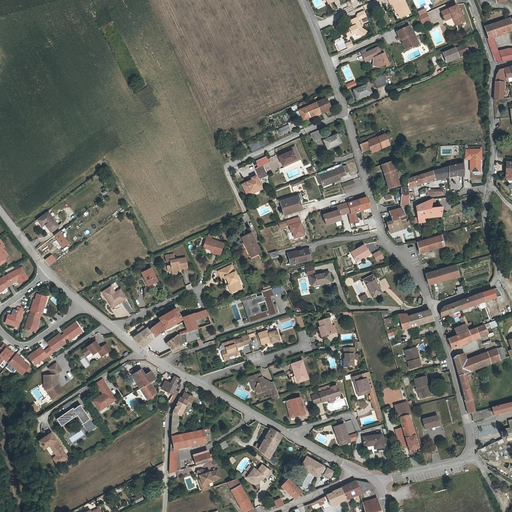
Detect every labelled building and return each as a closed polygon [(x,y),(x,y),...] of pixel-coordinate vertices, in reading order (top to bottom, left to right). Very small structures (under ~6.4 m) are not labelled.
[(396,8),(405,4),(402,0),(388,0),(387,1),(389,5),(391,4),(392,7),(395,6),(396,8)] [(409,14),(405,4),(396,8),(400,18),(409,14)] [(446,20),(453,17),(456,25),(464,21),(457,4),(442,11),(446,20)] [(395,6),(392,7),(395,14),(397,13),(399,18),(400,18),(395,6)] [(346,32),(360,25),(358,20),(367,16),(364,11),(357,13),(356,17),(347,21),(350,27),(345,29),(346,32)] [(510,18),(502,21),(506,32),(511,30),(511,23),(510,19),(510,18)] [(502,21),(495,23),(498,31),(491,34),(492,37),(493,37),(506,32),(502,21)] [(487,39),(493,53),(498,51),(493,37),(492,37),(491,34),(498,31),(495,23),(485,27),(488,38),(487,39)] [(361,28),(360,25),(346,32),(347,36),(353,33),(353,32),(355,31),(362,36),(363,35),(366,31),(361,28)] [(403,38),(405,42),(408,49),(415,46),(417,45),(418,44),(416,40),(414,35),(413,36),(408,26),(405,27),(399,30),(396,31),(399,40),(401,39),(403,38)] [(457,48),(460,56),(470,51),(467,44),(457,48)] [(457,48),(456,47),(444,52),(448,62),(460,56),(457,48)] [(373,59),(377,68),(385,65),(377,48),(362,55),(364,60),(368,58),(369,60),(373,59)] [(511,48),(498,51),(493,53),(496,62),(498,63),(505,61),(511,59),(511,48)] [(497,74),(496,81),(504,82),(505,82),(511,79),(511,73),(507,74),(506,68),(499,70),(497,74)] [(384,77),(383,74),(373,78),(377,88),(387,84),(384,77)] [(503,99),(504,82),(496,81),(494,100),(495,100),(503,99)] [(371,93),(367,84),(354,90),(357,99),(371,93)] [(330,109),(326,99),(315,103),(319,113),(330,109)] [(300,115),(302,121),(319,113),(315,103),(298,111),(300,115)] [(290,130),(288,125),(277,130),(279,135),(290,130)] [(320,138),(317,131),(310,134),(312,141),(320,138)] [(370,149),(372,153),(389,146),(384,134),(367,142),(365,138),(359,140),(361,144),(360,144),(359,145),(362,152),(370,149)] [(340,143),(336,135),(323,141),(327,149),(340,143)] [(227,157),(235,153),(232,147),(224,151),(227,157)] [(279,157),(282,165),(296,160),(297,161),(300,160),(294,147),(279,153),(280,156),(279,157)] [(480,169),(480,159),(481,159),(481,150),(465,150),(465,160),(470,160),(470,172),(476,171),(476,169),(480,169)] [(266,155),(257,160),(260,165),(262,164),(268,161),(266,155)] [(260,165),(257,160),(254,161),(257,167),(254,168),(257,174),(259,179),(267,175),(262,164),(260,165)] [(283,168),(297,161),(296,160),(282,165),(283,168)] [(393,164),(394,163),(394,161),(381,165),(389,189),(399,185),(393,164)] [(422,174),(425,181),(426,180),(427,182),(456,176),(464,177),(464,163),(449,166),(435,170),(422,174)] [(345,173),(343,167),(342,167),(341,164),(335,167),(336,169),(319,176),(322,183),(322,184),(331,180),(332,182),(340,179),(340,177),(345,175),(345,173)] [(407,179),(408,187),(414,185),(425,182),(425,181),(422,174),(410,178),(410,179),(407,179)] [(252,179),(250,180),(242,184),(246,193),(258,188),(259,190),(262,188),(255,175),(252,177),(253,177),(251,178),(252,179)] [(354,180),(343,184),(345,190),(356,186),(354,180)] [(341,187),(325,191),(327,197),(342,193),(341,187)] [(407,192),(407,187),(401,188),(401,194),(401,200),(401,205),(402,205),(405,205),(409,204),(409,201),(408,193),(408,192),(407,192)] [(248,196),(259,190),(258,188),(246,193),(248,196)] [(299,197),(281,202),(284,215),(302,210),(299,197)] [(350,212),(351,213),(357,212),(370,208),(367,197),(347,203),(350,212)] [(417,217),(418,223),(418,224),(421,223),(421,221),(421,219),(441,216),(442,207),(431,209),(432,199),(416,207),(416,209),(416,211),(417,217)] [(350,212),(347,203),(347,202),(331,207),(333,212),(323,216),(326,225),(341,220),(338,212),(341,211),(342,215),(350,212)] [(389,211),(392,220),(404,216),(401,208),(399,209),(396,210),(391,211),(389,211)] [(38,220),(42,226),(45,224),(51,232),(59,226),(49,212),(42,217),(38,220)] [(348,214),(350,222),(359,220),(357,212),(351,213),(348,214)] [(404,216),(392,220),(390,222),(387,223),(390,233),(405,228),(407,227),(406,224),(409,224),(408,221),(405,222),(404,216)] [(299,217),(286,221),(288,226),(289,225),(291,232),(292,232),(294,238),(305,235),(301,222),(300,222),(299,217)] [(58,241),(62,247),(68,243),(60,233),(61,232),(60,231),(54,236),(58,241)] [(241,237),(246,247),(247,246),(251,255),(259,251),(251,233),(241,237)] [(432,238),(425,240),(427,248),(435,246),(436,248),(443,246),(441,235),(432,238)] [(206,249),(211,250),(212,251),(212,252),(220,255),(224,244),(212,239),(208,238),(207,238),(205,246),(207,247),(206,249)] [(0,265),(6,260),(5,258),(8,255),(4,250),(2,246),(4,244),(0,239),(0,265)] [(420,254),(425,252),(436,248),(435,246),(427,248),(425,240),(423,241),(417,242),(418,245),(420,254)] [(360,258),(361,259),(369,255),(369,254),(364,245),(350,253),(355,261),(360,258)] [(260,253),(259,251),(251,255),(247,246),(246,247),(251,258),(260,253)] [(308,249),(287,254),(290,265),(311,260),(308,249)] [(378,252),(371,256),(375,263),(382,259),(378,252)] [(171,269),(172,272),(176,271),(179,271),(179,269),(187,268),(186,258),(175,260),(174,254),(165,255),(166,261),(170,261),(170,265),(167,265),(167,270),(171,269)] [(226,279),(230,290),(238,286),(235,278),(237,277),(231,265),(218,272),(222,281),(226,279)] [(455,265),(446,268),(450,279),(458,276),(455,265)] [(315,274),(313,266),(306,268),(307,276),(310,275),(311,284),(330,281),(329,272),(315,274)] [(20,279),(22,282),(27,279),(21,267),(7,275),(11,283),(17,280),(20,279)] [(142,273),(146,281),(143,283),(145,287),(157,281),(151,268),(142,273)] [(428,285),(450,279),(446,268),(425,274),(428,285)] [(372,274),(363,279),(372,297),(382,293),(372,274)] [(0,291),(1,291),(0,290),(3,289),(9,286),(8,285),(4,277),(0,279),(0,291)] [(270,288),(273,296),(280,293),(278,286),(270,288)] [(115,293),(111,287),(102,293),(112,308),(126,298),(120,290),(115,293)] [(248,324),(273,315),(271,309),(267,310),(261,312),(258,303),(264,301),(267,301),(266,298),(268,298),(273,296),(270,288),(237,299),(239,303),(245,301),(250,316),(245,317),(247,323),(248,324)] [(458,302),(461,310),(495,297),(492,289),(458,302)] [(33,303),(30,311),(35,312),(39,313),(41,314),(42,314),(47,297),(37,294),(35,300),(34,303),(33,303)] [(461,310),(458,302),(444,307),(441,310),(440,315),(441,317),(448,314),(449,317),(453,315),(452,313),(460,310),(461,310)] [(10,319),(6,318),(5,323),(17,327),(23,308),(18,307),(17,310),(13,309),(11,316),(10,319)] [(145,346),(147,344),(149,342),(151,340),(155,338),(159,334),(163,331),(166,329),(172,325),(181,320),(181,318),(176,309),(159,318),(160,320),(162,325),(160,322),(152,328),(150,326),(146,329),(143,326),(137,330),(139,333),(133,338),(138,343),(143,347),(145,346)] [(184,324),(195,320),(209,316),(206,310),(198,312),(182,318),(184,324)] [(402,330),(433,321),(430,310),(407,317),(406,314),(397,314),(402,330)] [(24,329),(33,332),(35,326),(37,326),(41,314),(39,313),(35,312),(34,315),(29,314),(24,329)] [(457,335),(470,330),(467,323),(464,316),(461,318),(461,319),(463,325),(454,329),(457,335)] [(333,332),(331,327),(328,319),(318,322),(320,327),(322,332),(320,333),(321,337),(333,333),(333,332)] [(188,332),(198,329),(195,320),(184,324),(188,332)] [(61,335),(65,340),(68,338),(69,340),(82,331),(76,322),(68,328),(69,329),(64,333),(61,335)] [(470,330),(457,335),(448,339),(451,349),(488,334),(484,325),(475,329),(475,328),(470,330)] [(198,329),(188,332),(185,333),(189,342),(197,339),(200,346),(203,345),(198,329)] [(261,343),(268,341),(270,340),(271,343),(280,340),(277,330),(268,332),(267,330),(258,333),(261,343)] [(166,343),(172,351),(179,346),(181,345),(180,343),(183,340),(179,335),(178,334),(173,338),(166,343)] [(56,339),(55,337),(47,343),(50,347),(47,349),(50,354),(61,346),(66,342),(65,340),(61,335),(56,339)] [(249,337),(248,335),(241,337),(242,338),(244,344),(250,342),(249,337)] [(244,344),(242,338),(235,340),(235,339),(222,343),(223,345),(225,345),(225,347),(223,348),(220,349),(223,358),(233,354),(234,356),(238,354),(237,349),(236,349),(235,347),(236,347),(244,344)] [(104,347),(108,352),(114,348),(109,341),(103,346),(98,339),(87,347),(90,351),(95,348),(96,349),(98,351),(103,348),(104,347)] [(160,356),(172,351),(166,343),(154,353),(156,355),(159,357),(160,356)] [(5,348),(6,347),(3,344),(1,346),(0,347),(0,354),(0,356),(3,359),(6,362),(12,354),(9,351),(8,350),(5,348)] [(34,366),(50,354),(47,349),(44,352),(41,347),(33,353),(34,354),(29,358),(34,366)] [(354,354),(354,348),(343,349),(344,355),(345,355),(345,359),(344,360),(344,367),(353,367),(353,355),(354,354)] [(405,351),(407,358),(408,362),(409,366),(408,366),(409,370),(420,366),(418,359),(417,359),(414,348),(405,351)] [(496,349),(491,351),(495,362),(500,360),(496,349)] [(482,367),(495,362),(491,351),(463,360),(455,363),(458,376),(472,371),(482,367)] [(22,361),(22,360),(16,354),(8,364),(21,374),(23,376),(27,371),(28,372),(31,369),(28,367),(29,367),(24,363),(22,361)] [(453,358),(455,363),(463,360),(462,354),(456,356),(453,358)] [(290,364),(293,373),(295,373),(296,374),(295,375),(298,382),(308,379),(302,361),(290,364)] [(56,385),(58,384),(58,374),(62,371),(57,364),(49,369),(52,373),(52,375),(45,375),(45,390),(46,390),(49,390),(55,398),(64,392),(61,388),(59,389),(56,385)] [(148,399),(157,393),(150,383),(156,379),(150,372),(145,375),(141,369),(132,375),(142,390),(144,393),(146,396),(148,399)] [(458,376),(465,401),(471,399),(466,375),(471,374),(470,373),(472,373),(472,371),(458,376)] [(270,393),(272,399),(279,397),(276,387),(269,390),(269,389),(267,389),(267,388),(270,382),(267,380),(266,382),(263,380),(262,378),(260,373),(251,376),(253,380),(250,380),(252,386),(256,388),(256,389),(255,389),(258,398),(270,393)] [(364,379),(363,378),(362,374),(352,377),(354,383),(355,382),(357,382),(360,392),(365,391),(366,393),(370,392),(369,389),(366,378),(364,379)] [(142,390),(132,375),(128,378),(137,392),(142,390)] [(414,379),(416,388),(417,388),(418,393),(420,399),(429,397),(426,386),(427,386),(424,376),(414,379)] [(160,389),(172,396),(175,397),(177,394),(178,392),(179,389),(176,388),(180,380),(173,377),(170,384),(168,384),(164,382),(160,389)] [(371,377),(366,378),(369,389),(374,388),(371,377)] [(102,394),(92,401),(99,411),(117,400),(103,379),(95,383),(102,394)] [(273,381),(270,382),(267,388),(267,389),(269,389),(269,390),(276,387),(273,381)] [(358,396),(366,393),(365,391),(360,392),(357,382),(355,382),(358,396)] [(330,398),(334,396),(340,395),(337,385),(331,387),(332,389),(319,393),(320,394),(312,396),(315,404),(322,401),(322,402),(329,400),(330,399),(330,398)] [(378,403),(374,388),(369,389),(370,392),(373,401),(374,400),(377,409),(380,409),(378,403)] [(49,390),(46,390),(48,392),(53,400),(55,398),(49,390)] [(53,400),(48,392),(43,395),(49,403),(53,400)] [(181,397),(173,414),(178,417),(180,415),(181,415),(186,404),(187,405),(188,406),(189,406),(190,406),(191,405),(191,404),(191,403),(190,403),(190,402),(192,399),(193,397),(190,395),(185,393),(183,398),(181,397)] [(301,397),(290,400),(292,410),(294,410),(296,417),(305,414),(301,397)] [(471,413),(475,412),(471,399),(465,401),(468,414),(471,413)] [(67,412),(72,408),(68,402),(62,406),(67,412)] [(399,418),(410,415),(411,414),(407,402),(394,406),(396,412),(399,418)] [(494,415),(511,410),(511,402),(492,408),(494,415)] [(34,403),(29,406),(34,413),(39,410),(34,403)] [(56,419),(60,425),(62,423),(63,425),(78,414),(84,423),(90,419),(80,405),(74,409),(73,408),(72,408),(67,412),(56,419)] [(475,412),(471,413),(473,421),(488,417),(487,409),(482,410),(475,412)] [(94,426),(90,419),(84,423),(78,414),(77,415),(89,432),(92,430),(91,428),(94,426)] [(178,417),(173,414),(172,421),(172,436),(179,434),(181,415),(180,415),(178,417)] [(410,415),(399,418),(402,428),(396,430),(401,446),(407,444),(408,447),(409,450),(418,448),(412,426),(413,426),(412,424),(411,425),(410,419),(411,418),(410,415)] [(434,427),(440,425),(437,416),(422,420),(425,429),(432,427),(434,427)] [(333,426),(336,435),(339,434),(342,444),(350,441),(344,423),(342,423),(335,426),(333,426)] [(504,431),(500,432),(500,434),(501,437),(505,436),(506,438),(511,436),(511,427),(508,428),(507,428),(504,429),(504,431)] [(274,442),(279,433),(271,428),(270,429),(260,447),(257,445),(256,447),(259,449),(259,450),(274,464),(277,459),(271,455),(277,444),(274,442)] [(170,473),(180,470),(178,448),(206,442),(203,430),(172,437),(173,442),(172,442),(171,453),(170,464),(170,473)] [(68,458),(51,433),(39,441),(44,449),(49,446),(55,454),(56,453),(63,462),(68,458)] [(282,435),(279,433),(274,442),(277,444),(282,435)] [(363,436),(364,445),(374,444),(375,448),(384,447),(382,433),(363,436)] [(222,450),(228,445),(225,440),(218,444),(222,450)] [(56,453),(55,454),(52,456),(58,465),(63,462),(56,453)] [(196,465),(211,461),(209,455),(209,454),(194,459),(196,465)] [(300,471),(321,478),(325,464),(304,457),(300,471)] [(250,473),(246,478),(254,484),(258,482),(261,479),(262,479),(264,477),(263,476),(266,478),(271,472),(268,470),(269,469),(265,466),(264,467),(262,465),(257,471),(254,468),(250,473)] [(322,475),(330,479),(334,471),(326,467),(322,475)] [(202,485),(200,486),(202,491),(208,489),(206,484),(213,481),(221,478),(218,469),(210,472),(206,473),(205,470),(202,469),(198,471),(196,474),(199,476),(201,479),(202,485)] [(279,484),(295,499),(302,491),(286,477),(279,484)] [(227,482),(231,490),(240,485),(237,479),(227,482)] [(356,481),(361,493),(365,491),(372,488),(368,482),(361,480),(356,481)] [(341,488),(347,499),(360,494),(361,493),(356,481),(341,488)] [(240,485),(231,490),(243,511),(252,507),(240,485)] [(332,492),(327,495),(331,505),(331,506),(337,503),(343,501),(347,499),(341,488),(332,492)] [(135,503),(143,499),(141,494),(133,498),(135,503)] [(277,508),(284,505),(280,498),(274,501),(276,506),(277,508)] [(368,508),(379,503),(377,499),(376,499),(366,502),(368,508)] [(368,508),(366,502),(363,503),(364,510),(365,510),(365,511),(381,511),(379,503),(368,508)]
